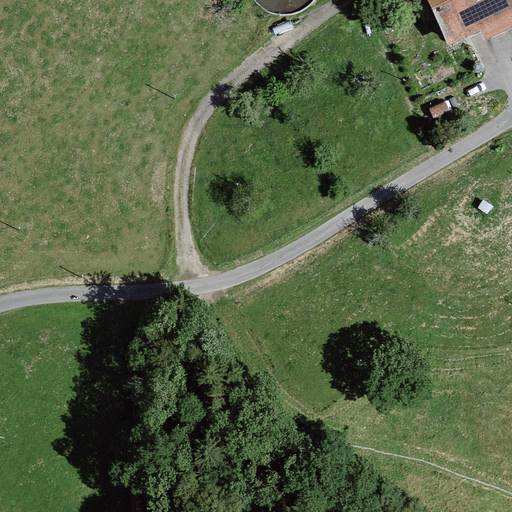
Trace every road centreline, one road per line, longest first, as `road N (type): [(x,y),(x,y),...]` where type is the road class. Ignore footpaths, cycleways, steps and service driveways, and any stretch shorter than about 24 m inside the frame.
road 1 (residential): [(0,305),(65,294),(198,292),(283,258),(511,125)]
road 2 (track): [(198,292),(187,207),(203,118),(231,84),(336,0)]
